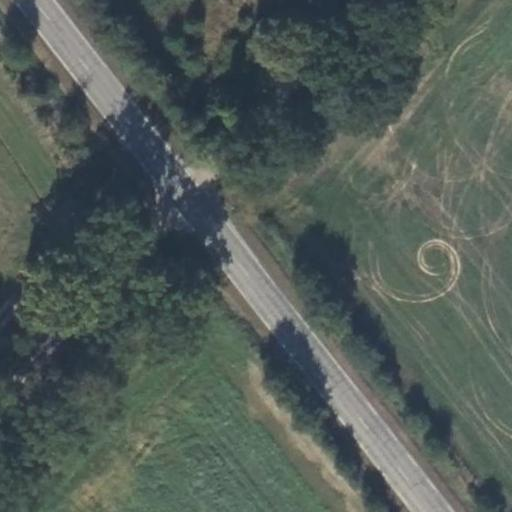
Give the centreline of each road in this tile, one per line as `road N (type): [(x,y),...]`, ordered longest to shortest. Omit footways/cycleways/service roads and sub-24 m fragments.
road 1 (secondary): [(430,511),(34,0)]
road 2 (track): [(361,0),(221,168),(188,193),(0,396)]
